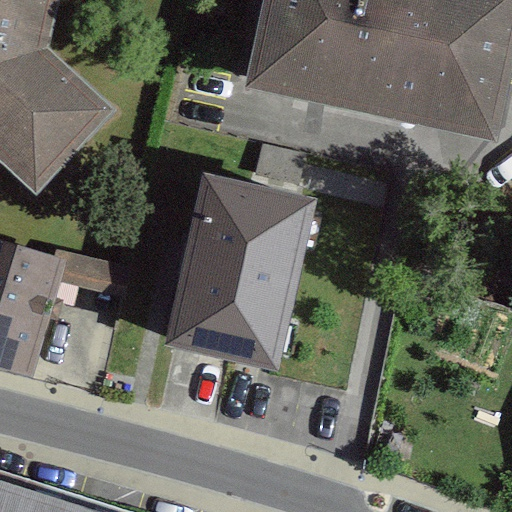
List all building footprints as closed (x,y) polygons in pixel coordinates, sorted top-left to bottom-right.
[(0,0),(0,170),(33,200),(120,117),(47,52),(60,0),(0,0)] [(511,50),(511,0),(262,0),(247,81),(496,131),(511,50)] [(318,204),(205,179),(167,351),(280,376),(318,204)] [(0,243),(0,370),(35,380),(69,263),(0,243)] [(65,284),(125,299),(133,269),(73,254),(65,284)] [(153,511),(0,463),(0,511),(153,511)]
